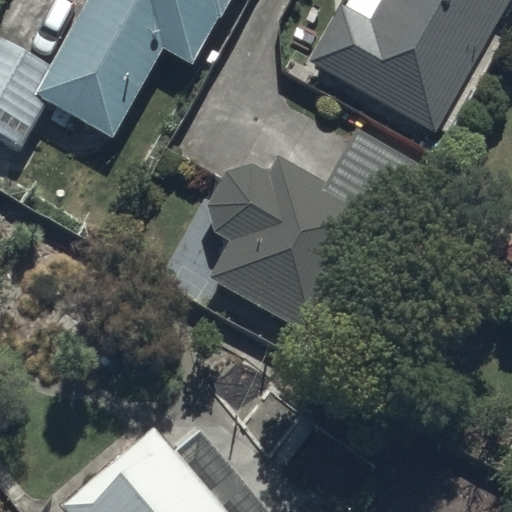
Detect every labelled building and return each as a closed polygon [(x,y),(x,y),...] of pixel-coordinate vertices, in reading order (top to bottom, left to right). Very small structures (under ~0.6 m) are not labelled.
[(225,0),(90,0),(37,97),(110,137),(157,52),(187,69),(225,0)] [(504,0),(380,0),(366,25),(333,6),(304,57),(430,129),(504,0)] [(49,72),(0,45),(0,137),(11,143),(37,97),(49,72)] [(324,191),(272,162),(263,177),(246,168),(219,179),(201,209),(210,232),(230,243),(210,279),(304,332),(368,220),(382,228),(415,170),(355,136),(324,191)] [(511,201),(484,253),(511,268),(511,201)] [(216,511),(150,431),(58,506),(63,511),(216,511)]
